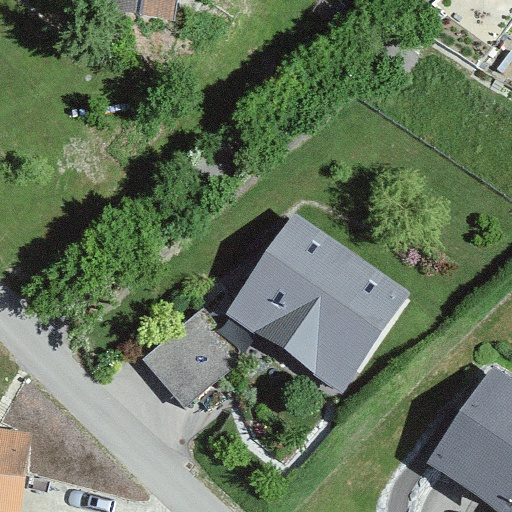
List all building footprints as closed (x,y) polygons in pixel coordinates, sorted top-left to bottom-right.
[(96,0),(94,11),(149,21),(153,0),(96,0)] [(412,294),(294,213),(224,315),(342,396),(412,294)] [(143,359),(190,403),(240,350),(194,306),(143,359)] [(429,468),(492,511),(511,511),(511,393),(491,379),(429,468)] [(0,511),(19,511),(29,432),(0,428),(0,511)]
